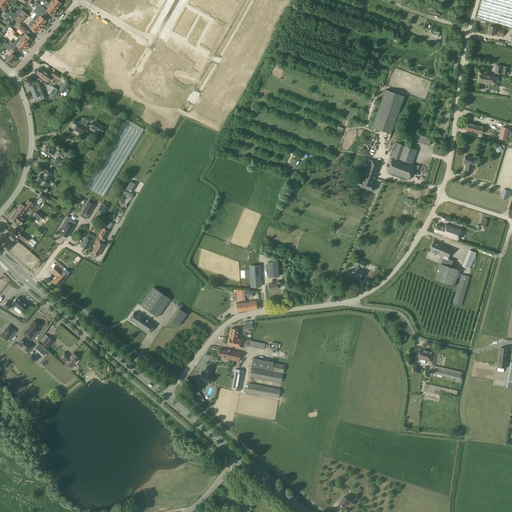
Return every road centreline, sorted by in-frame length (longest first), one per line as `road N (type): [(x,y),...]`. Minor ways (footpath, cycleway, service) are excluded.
road 1 (unclassified): [(350,301),(398,267),(442,190),(478,0)]
road 2 (unclassified): [(165,396),(229,321),(350,301)]
road 3 (unclassified): [(511,343),(469,350),(422,340),(396,311),(350,301)]
road 4 (secondary): [(165,396),(31,284)]
road 5 (residential): [(0,211),(22,179),(31,135),(11,74)]
road 6 (residential): [(176,0),(153,42),(74,1)]
